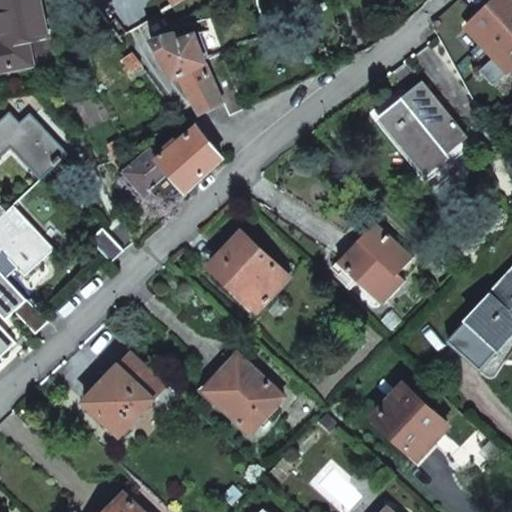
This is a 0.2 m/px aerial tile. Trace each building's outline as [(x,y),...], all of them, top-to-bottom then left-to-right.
[(0,69),(33,63),(28,36),(46,33),(39,0),(0,0),(0,38),(0,41),(0,40),(0,69)] [(152,0),(160,13),(181,0),(152,0)] [(497,0),(467,27),(508,73),(511,69),(511,0),(507,0),(508,0),(507,0),(497,0)] [(206,59),(205,57),(194,30),(151,38),(174,78),(180,75),(202,112),(223,100),(206,59)] [(142,65),(133,52),(124,59),(134,71),(142,65)] [(229,115),(245,108),(222,54),(206,59),(223,100),(229,115)] [(466,136),(423,82),(383,115),(421,163),(441,147),(445,153),(466,136)] [(504,155),(490,131),(474,100),(468,103),(499,158),(504,155)] [(0,356),(15,342),(0,325),(0,312),(5,318),(15,309),(37,332),(49,321),(27,298),(26,299),(0,271),(0,249),(26,276),(54,249),(13,205),(6,211),(0,204),(0,156),(10,147),(40,180),(69,153),(30,113),(20,122),(10,112),(0,120),(0,356)] [(197,127),(192,132),(165,154),(161,149),(157,152),(153,148),(126,171),(131,177),(141,189),(146,194),(152,189),(169,208),(223,158),(197,127)] [(135,194),(141,189),(131,177),(126,182),(135,194)] [(338,261),(383,304),(406,280),(398,272),(414,256),(376,221),(338,261)] [(90,239),(112,262),(125,250),(103,227),(90,239)] [(289,276),(242,233),(211,266),(258,309),(289,276)] [(511,269),(449,340),(481,370),(511,336),(511,269)] [(201,386),(204,389),(238,353),(234,349),(201,386)] [(120,434),(153,398),(165,409),(178,394),(132,351),(107,378),(104,376),(96,385),(99,388),(86,402),(120,434)] [(238,353),(204,389),(251,433),(284,396),(238,353)] [(447,423),(406,386),(378,417),(418,455),(447,423)] [(143,511),(125,494),(108,511),(143,511)]
